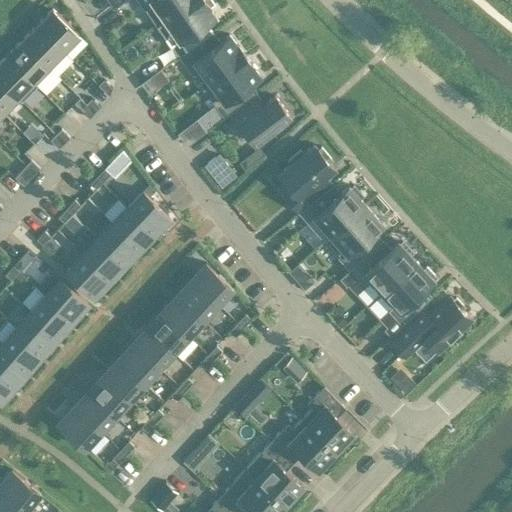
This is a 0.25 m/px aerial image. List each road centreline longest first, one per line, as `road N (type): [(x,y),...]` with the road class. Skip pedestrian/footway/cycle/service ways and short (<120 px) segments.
road 1 (residential): [(131,91),(212,203),(306,310)]
road 2 (residential): [(306,310),(140,487)]
road 3 (residential): [(332,0),(511,152)]
road 4 (residential): [(0,232),(131,91)]
road 5 (residential): [(306,310),(418,433)]
road 6 (residential): [(511,345),(418,433)]
